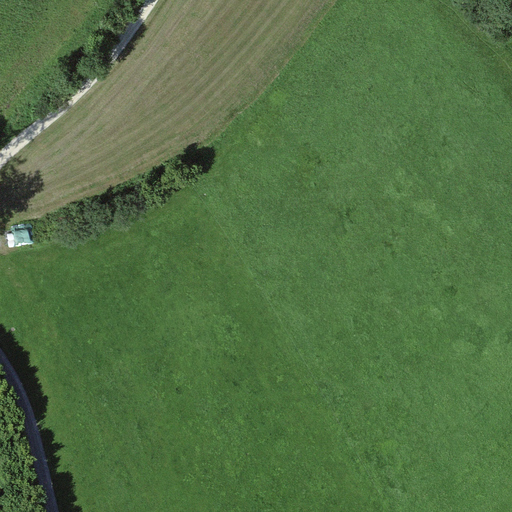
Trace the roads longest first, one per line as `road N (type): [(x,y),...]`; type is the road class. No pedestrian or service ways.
road 1 (track): [(152,0),(73,100),(0,161)]
road 2 (track): [(0,359),(25,404),(53,511)]
